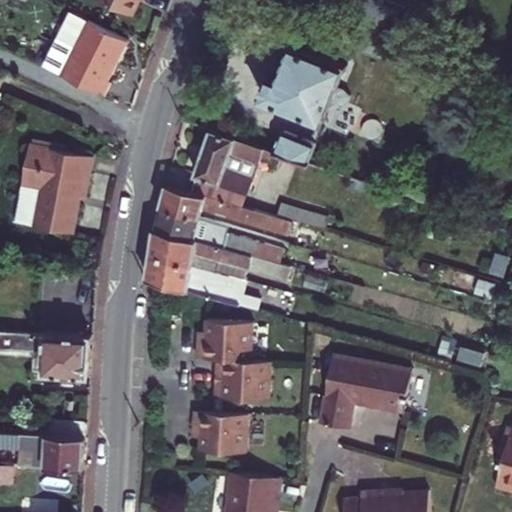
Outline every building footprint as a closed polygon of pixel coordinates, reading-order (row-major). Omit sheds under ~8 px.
[(103,0),(125,11),(130,0),(103,0)] [(339,0),(339,1),(359,9),(386,21),(394,0),(339,0)] [(64,9),(50,36),(67,45),(81,17),(64,9)] [(386,21),(359,9),(348,35),(377,49),(389,22),(386,21)] [(36,64),(102,95),(109,79),(105,76),(124,39),(81,17),(67,45),(50,36),(36,64)] [(318,119),(344,56),(289,33),(275,67),(266,63),(256,87),(301,106),(299,111),(318,119)] [(274,119),(267,140),(298,150),(305,130),(274,119)] [(294,162),(298,150),(267,140),(210,120),(188,183),(241,200),(259,149),(294,162)] [(87,199),(94,156),(30,145),(24,183),(44,186),(38,224),(78,231),(83,198),(87,199)] [(342,151),(337,164),(356,171),(360,157),(342,151)] [(160,199),(201,211),(203,204),(298,230),(301,219),(272,210),(241,200),(188,183),(165,176),(160,199)] [(278,191),(272,210),(301,219),(320,225),(325,207),(278,191)] [(198,221),(201,211),(160,199),(155,220),(244,246),(248,234),(198,221)] [(149,245),(215,264),(218,253),(250,262),(254,248),(244,246),(155,220),(149,245)] [(145,270),(155,272),(238,296),(241,280),(213,272),(215,264),(149,245),(145,270)] [(268,391),(269,353),(248,352),(250,313),(205,311),(204,324),(204,334),(194,334),(194,349),(214,350),(213,366),(222,366),(221,389),(268,391)] [(195,324),(194,334),(204,334),(204,324),(195,324)] [(93,338),(0,327),(0,351),(49,359),(49,373),(90,380),(93,338)] [(406,356),(328,344),(318,412),(346,417),(350,391),(371,395),(372,391),(400,394),(406,356)] [(222,366),(213,366),(212,389),(221,389),(222,366)] [(199,417),(198,428),(198,441),(244,443),(245,405),(191,403),(190,417),(199,417)] [(190,427),(198,428),(199,417),(190,417),(190,427)] [(511,421),(508,420),(500,451),(497,450),(493,459),(497,461),(491,481),(511,486),(511,421)] [(49,421),(48,434),(86,439),(87,425),(49,421)] [(44,450),(44,469),(84,474),(86,439),(48,434),(22,431),(22,448),(44,450)] [(284,469),(240,464),(234,511),(279,511),(280,508),(284,469)] [(286,508),(290,470),(284,469),(280,508),(286,508)] [(378,481),(359,482),(360,488),(341,489),(342,511),(426,511),(424,481),(378,485),(378,481)]
